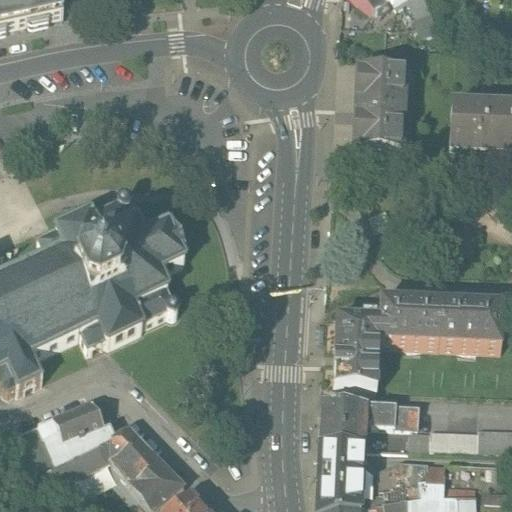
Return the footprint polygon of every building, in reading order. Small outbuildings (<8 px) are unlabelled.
[(0,0),(0,37),(62,24),(57,0),(0,0)] [(345,0),(371,17),(385,6),(391,15),(402,9),(398,3),(403,0),(418,22),(431,23),(421,0),(345,0)] [(382,67),(358,66),(357,78),(381,79),(382,67)] [(381,79),(357,78),(354,157),(400,159),(404,80),(381,79)] [(511,116),(451,114),(449,161),(511,163),(511,116)] [(114,214),(91,225),(87,223),(54,238),(52,243),(35,251),(42,267),(0,286),(0,396),(2,400),(7,401),(14,397),(15,400),(41,388),(30,366),(78,344),(85,360),(103,351),(107,353),(140,337),(142,333),(166,322),(168,324),(171,324),(173,324),(175,323),(177,320),(178,318),(177,316),(176,314),(174,312),(172,311),(170,311),(165,301),(167,297),(160,282),(185,270),(167,233),(142,244),(135,230),(131,228),(126,218),(128,215),(128,213),(128,210),(126,208),(124,206),(121,206),(118,207),(116,208),(115,211),(114,214)] [(500,314),(378,309),(377,328),(376,351),(498,355),(500,314)] [(377,328),(334,326),(332,395),(375,397),(376,351),(377,328)] [(91,409),(52,426),(57,439),(68,469),(94,453),(115,442),(108,433),(102,434),(91,409)] [(393,414),(320,411),(318,451),(361,453),(362,426),(370,426),(370,431),(392,432),(393,414)] [(417,415),(393,414),(392,432),(416,433),(417,415)] [(55,475),(43,444),(57,439),(52,426),(6,445),(23,493),(38,486),(37,483),(55,475)] [(139,448),(126,435),(115,442),(94,453),(68,469),(61,474),(67,489),(110,467),(118,462),(118,463),(139,448)] [(477,438),(428,438),(428,439),(407,439),(407,455),(494,458),(511,458),(511,435),(477,436),(477,438)] [(157,511),(183,492),(139,448),(118,463),(118,462),(110,467),(118,480),(139,508),(141,511),(157,511)] [(361,453),(318,451),(315,511),(472,511),(472,506),(455,506),(455,495),(482,496),(482,510),(503,511),(504,475),(396,469),(376,478),(360,478),(361,453)] [(67,489),(61,474),(38,488),(48,511),(67,511),(66,508),(74,505),(67,489)] [(190,500),(176,511),(201,511),(199,509),(198,509),(190,500)]
